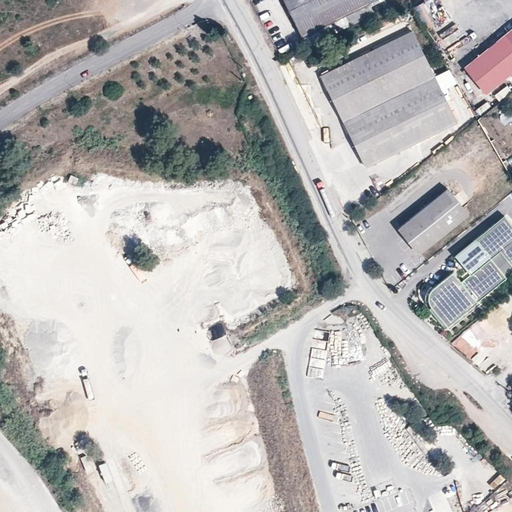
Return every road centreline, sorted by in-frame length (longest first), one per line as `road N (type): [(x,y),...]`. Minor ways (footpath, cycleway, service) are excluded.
road 1 (tertiary): [(511,432),(367,288),(231,0)]
road 2 (track): [(146,0),(38,55),(0,89)]
road 3 (unknown): [(381,304),(465,229),(511,204)]
